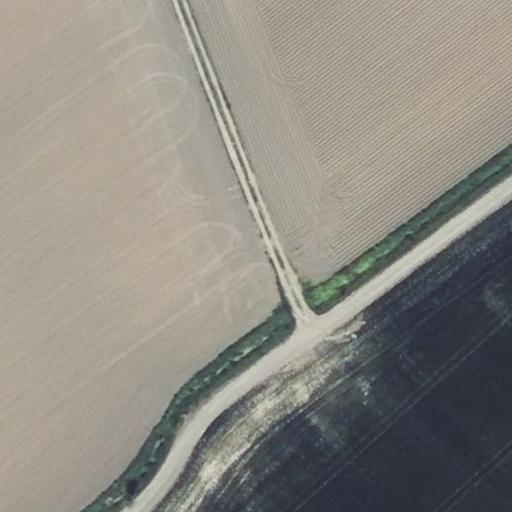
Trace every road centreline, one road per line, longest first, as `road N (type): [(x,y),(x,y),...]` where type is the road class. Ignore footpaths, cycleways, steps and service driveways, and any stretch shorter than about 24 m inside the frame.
road 1 (track): [(511,167),(184,395),(153,476),(107,511)]
road 2 (track): [(180,0),(286,289),(321,353)]
